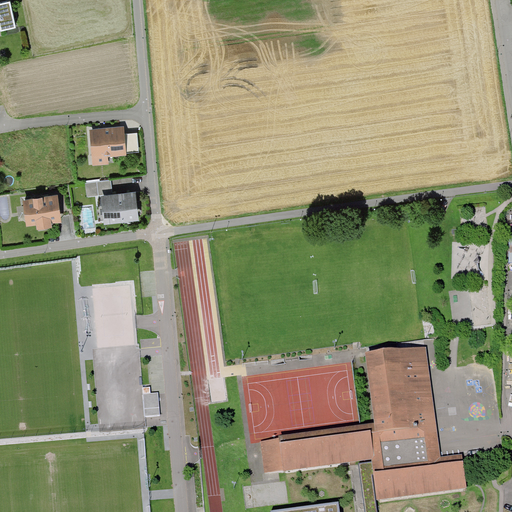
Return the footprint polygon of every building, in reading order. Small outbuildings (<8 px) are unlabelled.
[(6,1),(0,2),(0,29),(12,27),(6,1)] [(122,126),(88,130),(92,164),(106,163),(105,155),(138,152),(136,135),(123,136),(122,126)] [(87,196),(101,195),(112,194),(111,180),(85,182),(87,196)] [(59,191),(22,196),(25,222),(36,221),(37,225),(51,223),(51,219),(62,218),(59,191)] [(136,191),(112,194),(101,195),(104,225),(139,221),(136,191)] [(426,348),(367,356),(377,424),(280,438),(280,439),(260,442),(264,473),(284,471),(284,474),(371,461),(377,502),(467,490),(462,454),(441,457),(426,348)]
